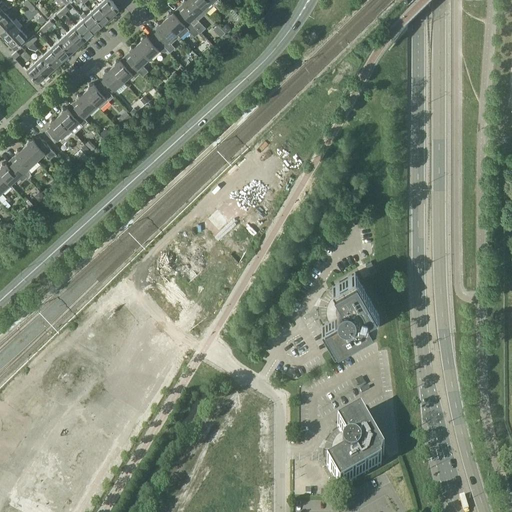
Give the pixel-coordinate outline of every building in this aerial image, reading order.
[(2,0),(0,2),(0,16),(5,12),(9,8),(2,0)] [(111,0),(102,0),(99,3),(112,17),(117,13),(115,11),(119,8),(111,0)] [(180,10),(190,21),(194,25),(195,24),(201,31),(200,32),(201,33),(206,28),(198,20),(206,12),(195,0),(182,0),(183,1),(183,2),(182,3),(185,6),(180,10)] [(195,0),(206,12),(215,5),(221,11),(225,7),(219,0),(195,0)] [(107,21),(112,17),(99,3),(91,10),(102,23),(106,20),(107,21)] [(95,30),(102,23),(91,10),(83,17),(95,30)] [(168,16),(164,19),(179,36),(181,37),(189,30),(195,37),(199,33),(200,32),(201,31),(195,24),(194,25),(190,21),(180,10),(176,14),(173,11),(171,13),(170,12),(168,12),(168,13),(168,14),(168,15),(168,16)] [(5,12),(0,16),(0,31),(12,20),(5,12)] [(86,37),(95,30),(83,17),(75,25),(86,37)] [(158,29),(153,33),(170,52),(175,47),(172,43),(179,36),(164,19),(160,23),(160,22),(159,22),(158,22),(157,23),(156,25),(157,26),(155,27),(158,29)] [(0,31),(7,39),(20,28),(12,20),(0,31)] [(49,28),(52,31),(56,27),(53,23),(50,20),(46,24),(49,28)] [(49,28),(46,24),(41,29),(44,32),(49,28)] [(79,45),(86,37),(75,25),(67,32),(79,45)] [(231,29),(228,26),(225,25),(221,28),(222,29),(226,33),(226,34),(231,29)] [(20,28),(7,39),(15,47),(20,42),(20,43),(22,41),(27,36),(20,28)] [(217,34),(221,38),(226,33),(222,29),(217,34)] [(71,52),(79,45),(67,32),(59,39),(71,52)] [(170,52),(153,33),(149,38),(146,35),(145,37),(144,36),(143,36),(142,36),(142,37),(141,37),(141,39),(138,43),(150,57),(159,49),(160,51),(165,52),(168,50),(170,52)] [(63,59),(71,52),(59,39),(51,46),(63,59)] [(131,54),(127,58),(143,75),(148,71),(142,64),(150,57),(138,43),(133,46),(132,46),(131,46),(131,47),(130,48),(130,49),(129,51),(131,54)] [(43,54),(55,66),(63,59),(51,46),(43,54)] [(51,69),(55,66),(43,54),(35,61),(48,75),(53,71),(51,69)] [(115,63),(111,67),(124,81),(132,73),(135,77),(140,72),(143,75),(127,58),(122,62),(120,59),(118,60),(117,60),(116,60),(115,60),(115,61),(115,62),(115,63)] [(43,79),(48,75),(35,61),(27,68),(38,81),(42,78),(43,79)] [(111,93),(124,81),(111,67),(107,70),(106,70),(105,70),(104,70),(104,71),(103,72),(104,73),(102,75),(105,78),(101,82),(111,93)] [(110,93),(111,93),(101,82),(96,86),(93,83),(92,84),(91,84),(90,84),(89,84),(88,85),(88,86),(88,87),(85,91),(97,105),(100,108),(114,96),(110,93)] [(84,117),(97,105),(85,91),(81,94),(80,94),(79,94),(78,94),(77,95),(77,96),(77,97),(76,99),(79,102),(74,106),(84,117)] [(144,94),(140,98),(145,104),(150,101),(144,94)] [(84,117),(74,106),(70,110),(67,107),(65,109),(64,108),(63,108),(62,109),(62,110),(62,112),(58,115),(71,129),(75,133),(88,121),(84,117)] [(57,141),(71,129),(58,115),(54,119),(53,118),(52,118),(51,119),(50,120),(50,121),(51,122),(49,123),(52,126),(47,130),(57,141)] [(112,134),(111,134),(106,128),(100,134),(105,140),(112,134)] [(55,143),(57,141),(47,130),(45,132),(55,143)] [(27,142),(28,142),(24,146),(36,160),(44,153),(49,159),(55,153),(43,140),(40,137),(35,141),(33,138),(31,139),(30,139),(29,139),(28,139),(27,140),(27,141),(27,142)] [(96,147),(90,141),(89,140),(85,144),(92,151),(96,147)] [(75,154),(82,161),(82,162),(87,157),(88,157),(93,153),(85,145),(80,149),(75,154)] [(28,167),(36,160),(24,146),(20,150),(19,149),(18,149),(17,149),(17,150),(16,151),(16,152),(17,153),(15,154),(18,157),(13,161),(27,177),(28,178),(32,174),(31,173),(31,172),(28,167)] [(1,166),(0,167),(0,172),(10,184),(18,176),(22,181),(27,177),(13,161),(9,165),(6,162),(4,163),(3,163),(2,163),(1,164),(1,165),(1,166)] [(0,199),(2,202),(8,208),(10,205),(5,199),(7,198),(1,191),(10,184),(0,172),(0,199)] [(58,184),(54,179),(49,183),(53,188),(58,184)] [(36,194),(36,198),(39,201),(45,196),(40,191),(36,194)] [(338,316),(322,325),(335,348),(376,324),(376,323),(378,315),(379,314),(355,273),(332,286),(342,302),(341,303),(338,305),(338,307),(337,308),(337,311),(337,312),(338,316)] [(381,464),(383,456),(384,455),(360,414),(338,427),(347,443),(346,444),(344,446),(343,448),(342,450),(342,453),(343,455),(343,456),(327,466),(340,489),(381,465),(381,464)]
